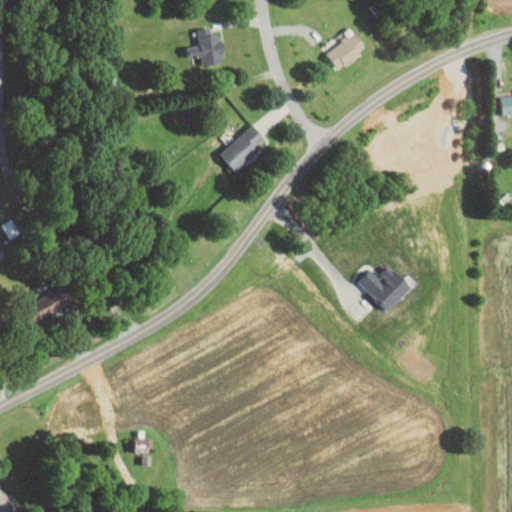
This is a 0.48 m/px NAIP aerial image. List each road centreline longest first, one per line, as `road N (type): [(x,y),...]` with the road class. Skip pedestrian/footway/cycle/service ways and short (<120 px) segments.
road 1 (residential): [(511,33),(455,54),(366,107),(323,143),(198,292),(135,335),(0,405)]
road 2 (residential): [(323,143),(285,86),(262,0)]
